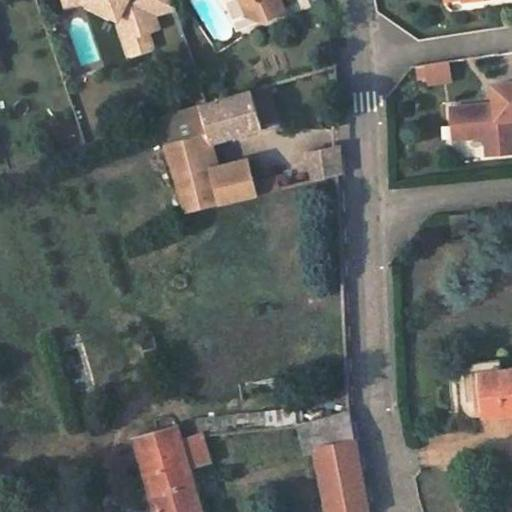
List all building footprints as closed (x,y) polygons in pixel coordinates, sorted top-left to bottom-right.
[(83,0),(119,19),(126,39),(139,35),(145,51),(154,48),(149,32),(160,29),(155,15),(177,8),(173,0),(83,0)] [(251,0),(260,19),(283,10),(279,0),(251,0)] [(139,35),(126,39),(132,55),(145,51),(139,35)] [(493,102),(450,106),(451,122),(462,121),(463,136),(485,134),(487,152),(511,149),(511,122),(511,116),(511,80),(491,83),(493,102)] [(288,187),(285,175),(254,182),(249,159),(218,166),(212,142),(262,127),(250,90),(159,118),(165,144),(186,213),(288,187)] [(451,122),(452,137),(463,136),(462,121),(451,122)] [(338,145),(304,152),(311,182),(339,174),(338,145)] [(450,213),(451,235),(469,233),(468,211),(450,213)] [(511,365),(501,367),(500,358),(471,362),(468,363),(467,366),(465,370),(468,398),(461,399),(465,408),(467,411),(470,413),(473,414),(479,414),(511,411),(511,365)] [(310,424),(316,451),(328,511),(367,511),(361,478),(349,413),(310,424)] [(310,424),(296,425),(304,455),(316,451),(310,424)] [(203,511),(190,469),(182,441),(178,426),(136,438),(156,511),(203,511)] [(190,469),(213,462),(205,435),(182,441),(190,469)]
